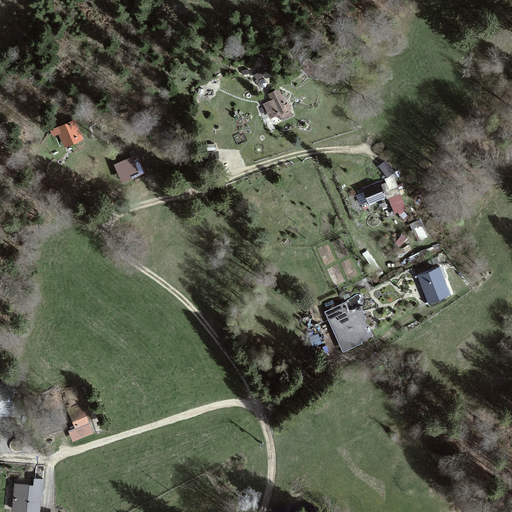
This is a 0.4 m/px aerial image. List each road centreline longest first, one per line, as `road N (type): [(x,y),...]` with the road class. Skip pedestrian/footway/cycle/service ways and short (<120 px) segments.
road 1 (track): [(261,412),(213,332),(91,227),(104,216),(193,195),(314,151),(366,152)]
road 2 (track): [(265,511),(273,485),(269,431),(261,412),(241,404),(202,408),(52,463)]
